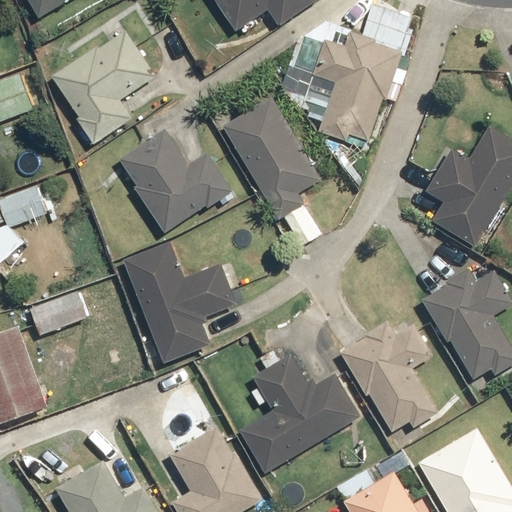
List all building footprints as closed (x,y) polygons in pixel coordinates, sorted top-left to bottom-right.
[(74,0),(34,0),(45,17),(74,0)] [(221,0),(241,30),(273,9),(284,25),(322,0),(221,0)] [(409,50),(334,25),(329,40),(310,34),(300,61),(297,60),(291,78),(293,79),(288,93),(331,108),(323,131),(375,149),(384,122),(381,121),(389,99),(392,100),(403,68),(409,70),(414,57),(407,55),(409,50)] [(103,45),(57,74),(84,116),(82,118),(99,144),(138,119),(126,99),(162,76),(132,30),(105,47),(103,45)] [(0,81),(0,122),(39,108),(26,72),(0,81)] [(228,87),(204,101),(215,119),(239,104),(228,87)] [(228,125),(284,219),(310,204),(304,193),(327,179),(278,96),(228,125)] [(437,220),(481,246),(511,194),(511,135),(494,125),(474,158),(457,148),(431,191),(448,201),(437,220)] [(170,128),(124,159),(142,185),(139,186),(170,232),(211,205),(213,207),(239,190),(212,151),(194,163),(170,128)] [(0,273),(8,266),(5,262),(28,242),(15,226),(52,213),(42,185),(3,200),(11,224),(0,228),(0,273)] [(175,240),(129,258),(169,362),(216,345),(208,324),(214,321),(212,316),(242,304),(226,262),(189,276),(175,240)] [(453,283),(427,298),(453,341),(455,339),(479,379),(497,368),(501,374),(511,367),(511,336),(499,314),(511,306),(511,288),(500,269),(482,280),(474,267),(451,281),(453,283)] [(34,308),(45,335),(93,317),(82,290),(34,308)] [(393,319),(343,348),(371,395),(375,394),(401,437),(444,412),(418,367),(438,355),(419,322),(401,333),(393,319)] [(0,425),(54,406),(24,324),(0,333),(0,425)] [(245,430),(271,472),(366,415),(340,372),(321,383),(318,378),(313,381),(296,353),(258,376),(278,410),(245,430)] [(177,502),(182,511),(246,511),(269,498),(241,450),(238,452),(222,425),(174,453),(196,490),(177,502)] [(511,511),(511,477),(482,426),(423,461),(453,511),(511,511)] [(109,459),(61,487),(75,511),(164,511),(149,485),(130,496),(109,459)] [(423,511),(399,471),(348,501),(354,511),(423,511)]
